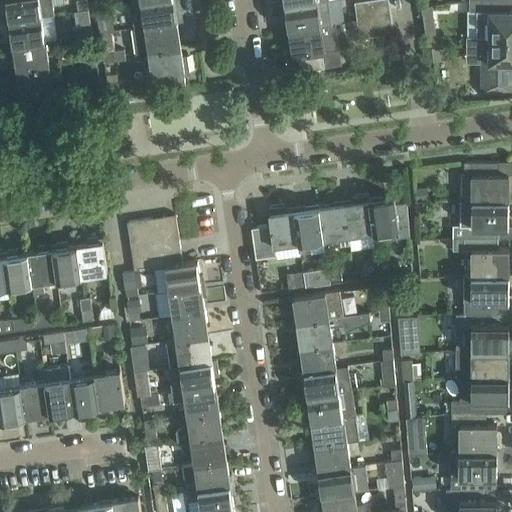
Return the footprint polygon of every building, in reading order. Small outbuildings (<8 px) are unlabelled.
[(3,0),(5,11),(9,11),(10,19),(54,13),(55,13),(53,0),(3,0)] [(77,0),(79,9),(89,8),(88,0),(77,0)] [(140,0),(131,1),(134,26),(177,20),(184,19),(182,3),(174,4),(173,0),(140,0)] [(313,0),(286,4),(290,29),(322,24),(333,22),(329,0),(313,0)] [(367,18),(366,11),(364,0),(357,0),(354,1),(357,19),(367,18)] [(364,0),(366,11),(390,8),(389,0),(364,0)] [(478,34),(489,34),(511,34),(511,0),(468,0),(469,7),(478,7),(478,34)] [(109,16),(107,5),(97,6),(99,17),(109,16)] [(91,18),(89,8),(79,9),(76,10),(78,28),(92,26),(91,18)] [(368,23),(392,20),(390,8),(366,11),(367,18),(368,23)] [(12,28),(7,29),(10,45),(46,39),(57,37),(54,13),(10,19),(12,28)] [(433,14),(425,15),(429,43),(437,42),(433,14)] [(370,35),(368,23),(367,18),(357,19),(359,37),(370,35)] [(134,51),(139,50),(180,45),(177,20),(134,26),(131,27),(134,51)] [(394,32),(392,20),(368,23),(370,35),(394,32)] [(322,24),(290,29),(294,54),(299,53),(301,69),(324,66),(322,50),(339,47),(335,22),(333,22),(322,24)] [(127,57),(126,52),(126,48),(115,49),(112,29),(101,31),(105,61),(127,57)] [(511,34),(489,34),(489,52),(481,52),(481,90),(511,89),(511,34)] [(16,60),(18,69),(50,64),(46,39),(10,45),(12,61),(16,60)] [(154,87),(187,82),(185,70),(190,69),(187,53),(181,54),(180,45),(139,50),(140,60),(150,58),(154,87)] [(84,47),(86,59),(96,57),(94,46),(84,47)] [(431,63),(440,61),(438,47),(429,48),(431,63)] [(402,50),(390,52),(392,64),(404,62),(402,50)] [(98,67),(96,57),(86,59),(88,68),(98,67)] [(54,90),(50,64),(18,69),(21,94),(54,90)] [(436,105),(446,103),(444,87),(433,89),(436,105)] [(460,172),(460,198),(509,198),(509,172),(498,172),(498,160),(464,160),(464,172),(460,172)] [(417,200),(429,199),(428,186),(416,187),(417,199),(417,200)] [(374,230),(369,198),(368,192),(352,195),(353,200),(348,201),(348,199),(344,200),(344,201),(349,233),(374,230)] [(369,198),(374,230),(398,226),(399,236),(410,234),(407,200),(396,201),(395,194),(369,198)] [(453,223),(453,237),(498,235),(498,224),(509,224),(509,198),(460,198),(460,223),(453,223)] [(416,212),(427,212),(427,200),(415,201),(416,212)] [(320,205),(324,237),(326,246),(351,242),(349,233),(344,201),(320,205)] [(276,244),(300,241),(295,209),(286,210),(285,203),(269,205),(271,223),(252,226),(256,257),(277,254),(276,244)] [(324,237),(320,205),(295,209),(300,241),(301,251),(311,250),(309,239),(311,239),(324,237)] [(165,214),(169,239),(179,238),(175,213),(174,213),(165,214)] [(165,214),(152,216),(156,241),(169,239),(165,214)] [(141,218),(144,243),(156,241),(152,216),(141,218)] [(127,220),(131,245),(144,243),(141,218),(127,220)] [(93,237),(77,239),(82,273),(107,270),(102,232),(93,233),(93,237)] [(498,247),(498,235),(453,237),(453,246),(453,249),(472,249),(472,273),(509,273),(509,247),(498,247)] [(57,277),(82,273),(77,239),(61,241),(61,238),(52,239),(57,277)] [(181,250),(179,238),(169,239),(156,241),(158,253),(181,250)] [(44,244),(28,246),(33,281),(34,292),(45,291),(43,279),(57,277),(52,239),(43,240),(44,244)] [(131,245),(133,256),(158,253),(156,241),(144,243),(131,245)] [(2,246),(8,284),(33,281),(28,246),(12,249),(11,245),(2,246)] [(167,264),(170,289),(202,284),(198,259),(183,261),(181,250),(158,253),(160,265),(167,264)] [(160,265),(158,253),(133,256),(135,269),(160,265)] [(348,257),(350,268),(360,266),(358,255),(348,257)] [(406,271),(405,261),(394,262),(395,273),(406,271)] [(306,285),(331,281),(330,280),(329,270),(328,265),(304,269),(306,285)] [(361,277),(360,266),(350,268),(351,279),(361,277)] [(329,270),(330,280),(342,278),(341,268),(329,270)] [(306,285),(304,269),(287,271),(289,287),(306,285)] [(123,272),(125,288),(126,294),(138,292),(137,286),(135,270),(123,272)] [(465,298),(464,311),(464,312),(498,311),(498,310),(498,299),(509,299),(509,273),(472,273),(465,273),(465,298)] [(205,309),(202,284),(170,289),(174,313),(205,309)] [(298,321),(344,314),(340,289),(294,295),(298,321)] [(409,290),(398,290),(399,313),(412,312),(411,305),(409,300),(409,290)] [(80,297),(82,308),(91,307),(90,296),(80,297)] [(127,298),(129,312),(139,311),(142,310),(140,297),(127,298)] [(379,298),(380,309),(390,308),(390,297),(379,298)] [(93,318),(91,307),(82,308),(83,319),(93,318)] [(390,308),(380,309),(381,320),(391,319),(390,308)] [(174,313),(177,338),(209,334),(205,309),(174,313)] [(371,320),(370,310),(344,314),(298,321),(301,346),(333,341),(330,324),(342,322),(345,330),(371,320)] [(498,310),(498,311),(464,312),(464,311),(456,311),(456,348),(472,348),(509,347),(511,347),(511,331),(509,332),(509,322),(506,322),(506,310),(498,310)] [(49,314),(38,315),(39,327),(51,326),(64,324),(63,316),(49,314)] [(419,314),(400,315),(403,352),(422,350),(419,314)] [(38,315),(13,319),(15,331),(39,327),(38,315)] [(0,333),(14,331),(13,319),(0,320),(0,333)] [(104,324),(105,335),(115,334),(114,323),(104,324)] [(131,326),(133,344),(147,343),(148,342),(145,324),(131,326)] [(72,329),(64,330),(65,340),(66,342),(74,341),(72,329)] [(64,330),(43,333),(44,343),(65,340),(64,330)] [(177,338),(167,340),(170,364),(181,363),(212,358),(209,334),(177,338)] [(28,345),(26,336),(14,338),(16,347),(28,345)] [(14,338),(1,340),(3,349),(16,347),(14,338)] [(305,370),(337,366),(333,341),(301,346),(305,370)] [(133,344),(131,345),(135,370),(137,370),(147,368),(150,367),(147,343),(133,344)] [(384,359),(394,357),(394,347),(383,348),(384,359)] [(472,348),(456,348),(456,375),(461,375),(472,374),(509,373),(509,347),(472,348)] [(384,359),(383,359),(385,384),(386,384),(395,384),(397,383),(394,357),(384,359)] [(217,358),(212,358),(181,363),(185,388),(216,383),(215,374),(219,374),(217,358)] [(412,358),(402,359),(403,379),(410,379),(414,378),(422,378),(420,362),(412,362),(412,358)] [(44,366),(46,379),(50,411),(75,407),(71,375),(69,363),(44,366)] [(337,366),(305,370),(309,394),(351,388),(348,364),(337,366)] [(120,368),(95,372),(100,404),(125,400),(120,368)] [(138,394),(141,394),(151,393),(147,368),(137,370),(135,370),(134,370),(138,394)] [(71,375),(75,407),(83,406),(84,411),(101,409),(100,404),(95,372),(71,375)] [(453,399),(453,411),(486,411),(505,411),(505,400),(509,400),(509,373),(472,374),(461,375),(460,399),(453,399)] [(46,379),(21,383),(26,414),(50,411),(46,379)] [(0,385),(0,410),(1,418),(26,414),(21,383),(0,385)] [(188,412),(220,408),(216,383),(185,388),(169,390),(171,400),(186,398),(188,412)] [(351,388),(309,394),(312,419),(355,412),(351,388)] [(141,394),(142,405),(160,402),(159,392),(151,393),(141,394)] [(388,398),(388,407),(398,405),(398,397),(388,398)] [(398,405),(388,407),(389,420),(399,419),(398,405)] [(223,433),(220,408),(188,412),(190,427),(186,427),(181,425),(176,429),(178,439),(182,438),(223,433)] [(486,423),(486,411),(453,411),(453,423),(460,423),(460,448),(497,447),(497,423),(486,423)] [(355,412),(312,419),(316,444),(347,439),(360,437),(356,412),(355,412)] [(407,416),(410,453),(426,451),(423,415),(407,416)] [(144,419),(148,443),(158,442),(154,417),(144,419)] [(194,450),(195,462),(227,457),(223,433),(182,438),(184,451),(194,450)] [(319,469),(351,464),(347,439),(316,444),(319,469)] [(149,469),(151,468),(162,467),(158,442),(148,443),(146,444),(149,469)] [(452,463),(452,485),(453,485),(494,485),(494,475),(497,475),(497,447),(460,448),(460,449),(452,449),(452,463)] [(392,449),(392,458),(402,456),(402,448),(392,449)] [(404,470),(402,456),(392,458),(386,459),(390,486),(396,485),(404,484),(405,484),(404,470)] [(231,483),(227,457),(195,462),(197,477),(186,479),(187,489),(231,483)] [(323,495),(355,491),(351,464),(319,469),(323,495)] [(413,489),(424,488),(423,476),(412,477),(413,489)] [(154,482),(155,494),(165,492),(163,481),(154,482)] [(200,497),(203,511),(234,507),(231,483),(187,489),(189,499),(200,497)] [(447,498),(446,498),(446,511),(496,511),(497,498),(494,497),(494,485),(453,485),(452,485),(447,485),(447,498)] [(323,495),(317,496),(319,511),(369,511),(370,511),(369,501),(357,503),(355,491),(323,495)] [(165,492),(155,494),(157,511),(165,511),(168,511),(165,492)] [(141,511),(139,495),(114,498),(116,511),(141,511)] [(407,497),(396,498),(397,508),(407,507),(407,497)] [(116,511),(114,498),(90,502),(91,511),(116,511)] [(91,511),(90,502),(66,505),(67,511),(91,511)]
